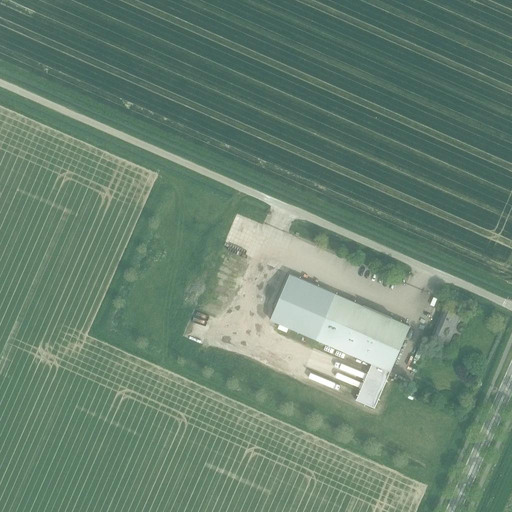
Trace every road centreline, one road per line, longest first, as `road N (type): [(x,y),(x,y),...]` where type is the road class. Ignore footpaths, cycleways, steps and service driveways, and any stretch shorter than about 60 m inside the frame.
road 1 (unclassified): [(511,307),(0,82)]
road 2 (unknown): [(277,254),(251,306),(256,331),(340,367)]
road 3 (unknown): [(431,272),(415,291),(387,296),(277,254)]
road 4 (secondary): [(452,511),(511,376)]
